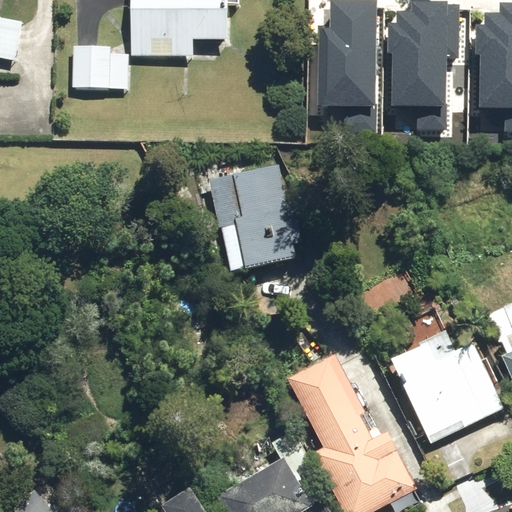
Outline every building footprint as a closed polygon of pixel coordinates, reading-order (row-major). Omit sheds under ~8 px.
[(235,0),(137,0),(137,57),(199,58),(199,41),(235,42),(235,0)] [(374,132),(375,0),(331,0),(331,30),(321,30),(320,104),(347,104),(346,132),(374,132)] [(411,14),(395,14),(395,23),(390,23),(389,106),(415,106),(415,128),(443,129),(444,57),(455,57),(456,6),(445,6),(445,3),(411,3),(411,14)] [(501,15),(486,15),(485,23),(481,23),(480,107),(506,107),(505,129),(511,129),(511,3),(501,3),(501,15)] [(27,23),(0,18),(0,58),(20,62),(27,23)] [(115,49),(78,48),(77,90),(132,92),(133,56),(115,55),(115,49)] [(286,166),(216,181),(236,274),(305,259),(302,246),(309,244),(300,204),(295,205),(286,166)] [(511,351),(511,307),(490,317),(503,344),(508,342),(511,351)] [(399,362),(436,445),(511,411),(482,344),(462,353),(453,333),(427,344),(428,349),(399,362)] [(340,362),(298,382),(331,450),(320,456),(346,511),(381,511),(421,493),(393,435),(378,442),(340,362)] [(322,475),(304,439),(281,451),(287,463),(224,494),(233,511),(313,511),(318,509),(305,483),(322,475)] [(211,511),(199,490),(169,508),(171,511),(211,511)] [(58,511),(42,492),(18,511),(19,511),(58,511)]
